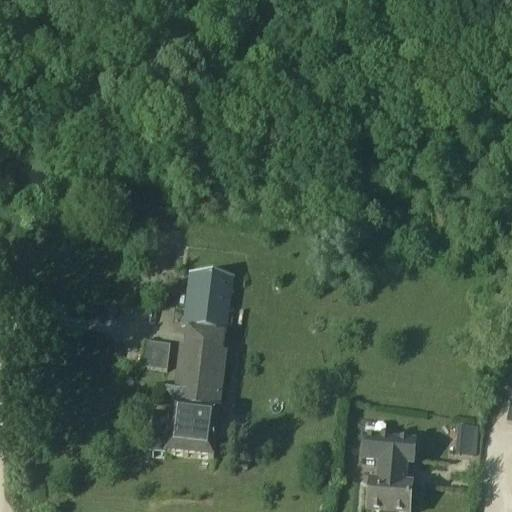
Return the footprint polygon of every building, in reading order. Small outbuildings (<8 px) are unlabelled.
[(233,281),(193,277),(186,333),(226,338),(233,281)] [(167,375),(170,349),(144,346),(141,371),(167,375)] [(214,463),(227,355),(181,349),(173,409),(171,422),(158,421),(154,450),(168,452),(167,457),(214,463)] [(477,459),(478,428),(457,427),(455,458),(477,459)] [(362,441),(360,468),(376,469),(375,485),(370,484),(367,511),(409,511),(412,488),(415,445),(362,441)]
